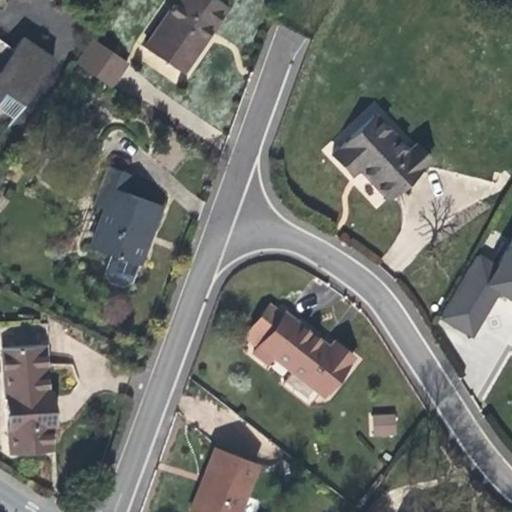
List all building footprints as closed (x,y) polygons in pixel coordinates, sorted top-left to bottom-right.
[(205,39),(226,7),(216,0),(175,0),(144,48),(181,73),(205,39)] [(0,134),(53,58),(21,36),(12,49),(0,40),(0,134)] [(127,62),(93,40),(76,64),(110,87),(127,62)] [(374,115),(332,153),(350,174),(358,167),(364,173),(387,198),(429,161),(415,145),(407,152),(374,115)] [(138,264),(139,264),(148,237),(161,205),(124,191),(131,173),(108,165),(93,205),(105,209),(91,246),(110,254),(138,264)] [(511,297),(511,237),(495,266),(486,282),(497,289),(511,297)] [(131,282),(138,264),(110,254),(104,271),(108,281),(122,286),(131,282)] [(471,334),(497,289),(486,282),(495,266),(475,255),(439,316),(471,334)] [(258,345),(283,314),(269,303),(244,334),(258,345)] [(323,343),(285,312),(283,314),(258,345),(253,352),(266,362),(272,354),(291,369),(319,391),(322,394),(352,356),(333,342),(329,347),(323,343)] [(44,325),(9,327),(0,337),(1,347),(9,453),(50,450),(48,424),(53,424),(51,404),(50,393),(48,363),(44,325)] [(0,346),(1,347),(0,337),(9,327),(0,327),(0,346)] [(48,363),(50,393),(62,397),(72,393),(78,384),(72,365),(48,363)] [(307,405),(319,391),(291,369),(280,383),(307,405)] [(393,414),(378,415),(378,435),(393,434),(393,414)] [(237,511),(256,463),(215,447),(206,469),(212,471),(195,511),(237,511)] [(195,511),(212,471),(206,469),(202,479),(189,511),(195,511)]
